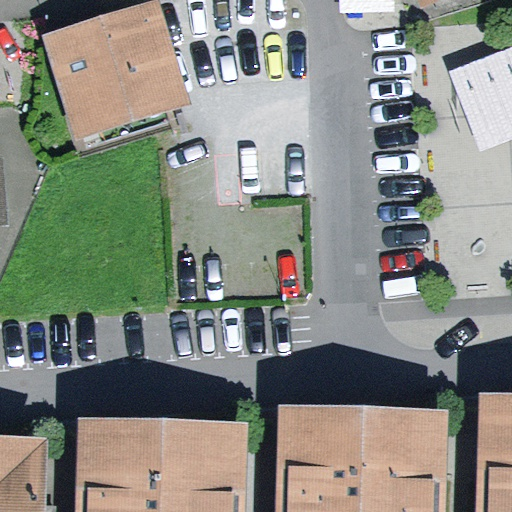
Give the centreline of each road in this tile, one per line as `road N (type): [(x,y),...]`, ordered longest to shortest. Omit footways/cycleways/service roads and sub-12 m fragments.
road 1 (residential): [(382,366),(328,255),(259,205),(207,209),(154,241),(146,271),(148,326),(158,351),(194,381)]
road 2 (residential): [(194,381),(0,398)]
road 3 (residential): [(382,366),(194,381)]
road 4 (residential): [(511,361),(382,366)]
